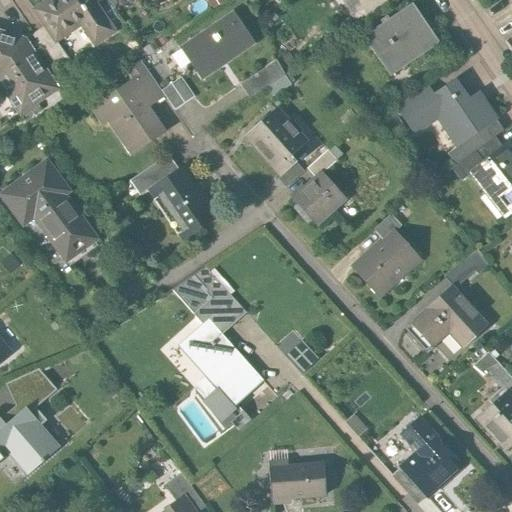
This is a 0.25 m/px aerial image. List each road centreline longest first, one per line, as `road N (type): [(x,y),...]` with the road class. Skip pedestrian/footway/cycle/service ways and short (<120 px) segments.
road 1 (residential): [(511,486),(259,210)]
road 2 (residential): [(259,210),(155,284)]
